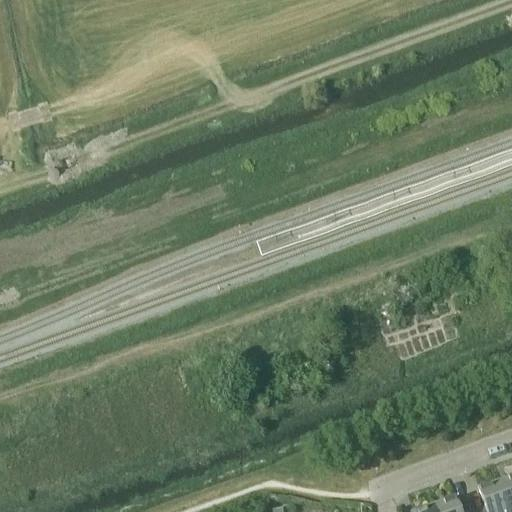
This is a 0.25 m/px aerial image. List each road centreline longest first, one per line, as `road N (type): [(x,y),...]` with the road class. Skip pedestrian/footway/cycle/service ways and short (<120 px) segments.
road 1 (track): [(511,2),(44,171)]
road 2 (residential): [(382,511),(386,486),(511,441)]
